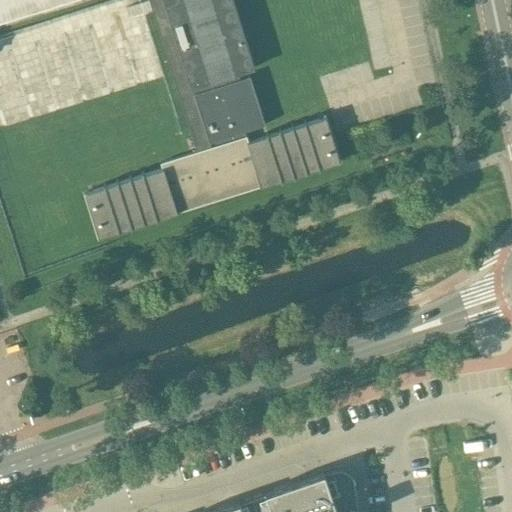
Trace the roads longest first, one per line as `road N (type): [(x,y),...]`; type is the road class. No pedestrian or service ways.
road 1 (secondary): [(0,491),(166,422),(511,307)]
road 2 (secondary): [(511,281),(0,464)]
road 3 (residential): [(81,511),(128,498),(178,499),(391,423),(498,396)]
